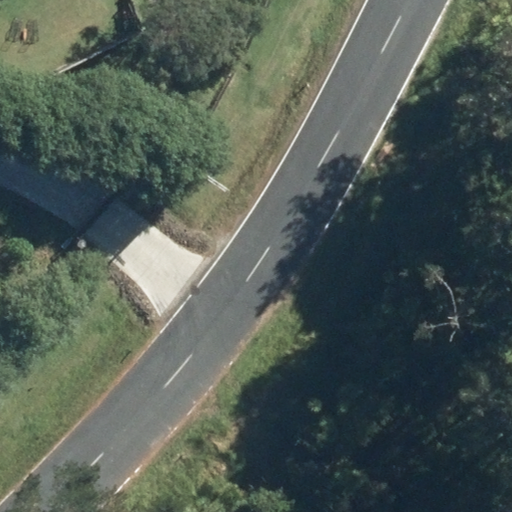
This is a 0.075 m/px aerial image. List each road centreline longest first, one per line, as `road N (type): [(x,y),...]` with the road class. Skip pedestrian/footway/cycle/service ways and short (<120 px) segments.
road 1 (unclassified): [(411,0),(270,239),(192,347),(47,511)]
road 2 (unknown): [(270,239),(0,129)]
